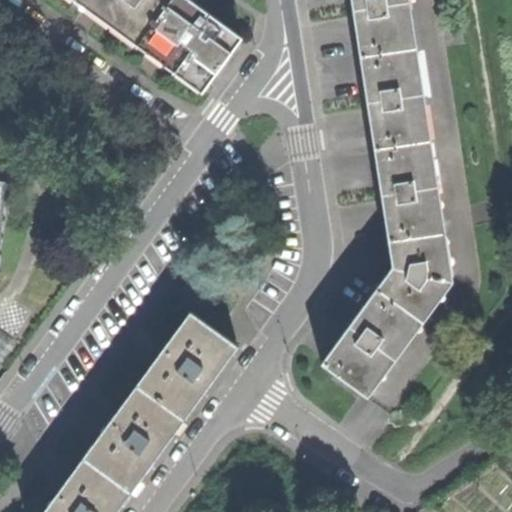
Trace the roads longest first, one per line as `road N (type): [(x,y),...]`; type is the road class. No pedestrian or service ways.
road 1 (residential): [(202,148),(0,429)]
road 2 (residential): [(242,388),(305,290),(317,246),(291,71)]
road 3 (residential): [(242,388),(414,489),(511,421)]
road 4 (residential): [(202,148),(0,8)]
road 5 (residential): [(150,511),(242,388)]
road 6 (residential): [(291,71),(258,84),(202,148)]
